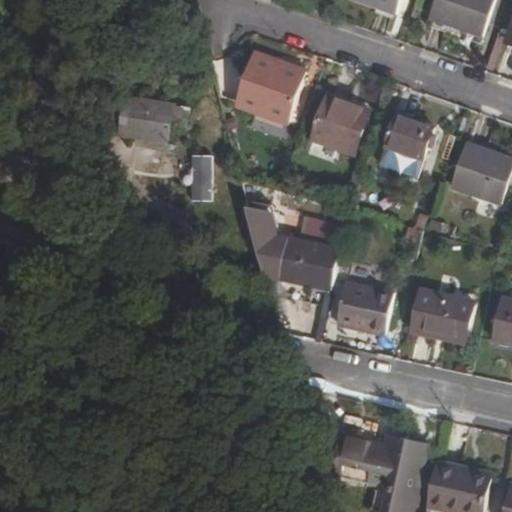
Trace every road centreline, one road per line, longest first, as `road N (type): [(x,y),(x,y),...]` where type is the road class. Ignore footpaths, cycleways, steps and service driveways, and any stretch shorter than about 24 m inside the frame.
road 1 (residential): [(230,5),(511,104)]
road 2 (residential): [(296,350),(511,403)]
